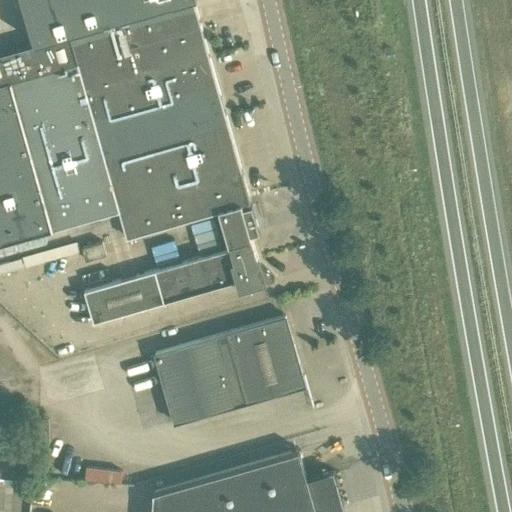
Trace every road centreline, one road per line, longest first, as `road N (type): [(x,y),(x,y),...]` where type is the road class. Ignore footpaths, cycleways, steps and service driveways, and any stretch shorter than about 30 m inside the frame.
road 1 (tertiary): [(399,511),(268,0)]
road 2 (trunk): [(416,0),(506,511)]
road 3 (trunk): [(511,351),(449,0)]
